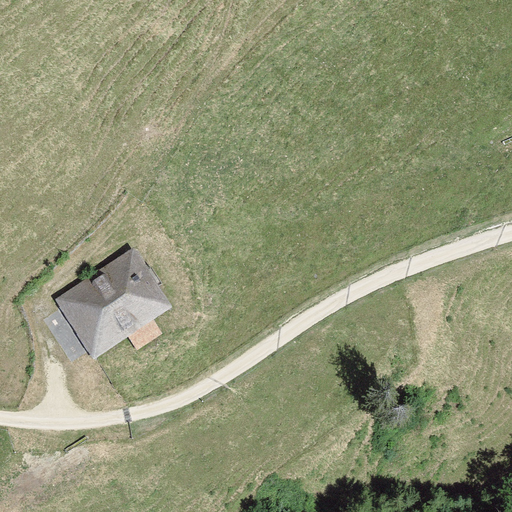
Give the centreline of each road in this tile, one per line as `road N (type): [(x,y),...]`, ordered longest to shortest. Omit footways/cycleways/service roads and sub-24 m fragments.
road 1 (track): [(0,416),(112,421),(189,397),(389,271),(511,232)]
road 2 (track): [(0,507),(88,461),(112,421)]
